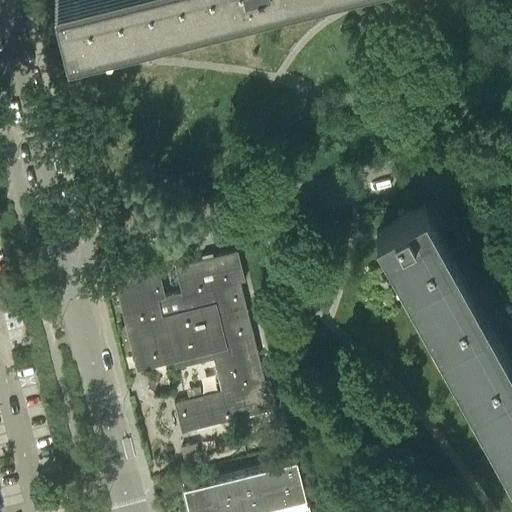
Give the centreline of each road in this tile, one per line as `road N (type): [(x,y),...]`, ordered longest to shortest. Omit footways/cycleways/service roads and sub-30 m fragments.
road 1 (residential): [(66,253),(433,169),(511,296)]
road 2 (residential): [(128,511),(66,253)]
road 3 (residential): [(66,253),(4,0)]
